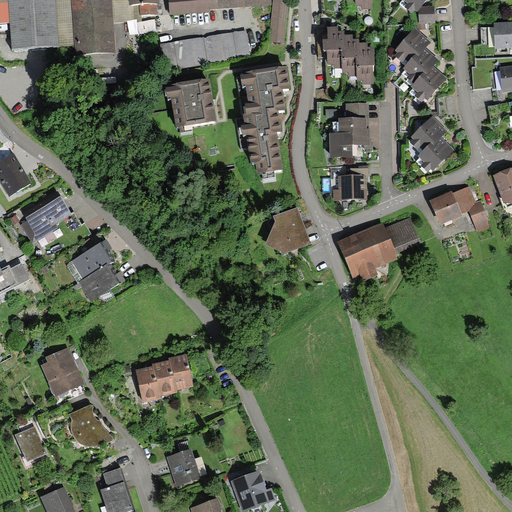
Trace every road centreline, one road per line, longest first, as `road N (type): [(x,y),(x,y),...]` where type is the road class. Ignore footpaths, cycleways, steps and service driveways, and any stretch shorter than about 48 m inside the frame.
road 1 (residential): [(297,511),(225,340),(0,115)]
road 2 (residential): [(326,232),(356,317),(398,499)]
road 3 (track): [(356,317),(511,503)]
road 4 (residential): [(305,0),(308,84),(298,157),(326,232)]
road 5 (residential): [(485,164),(326,232)]
road 6 (residential): [(485,164),(464,103),(457,0)]
road 7 (residential): [(155,511),(135,449),(95,397)]
